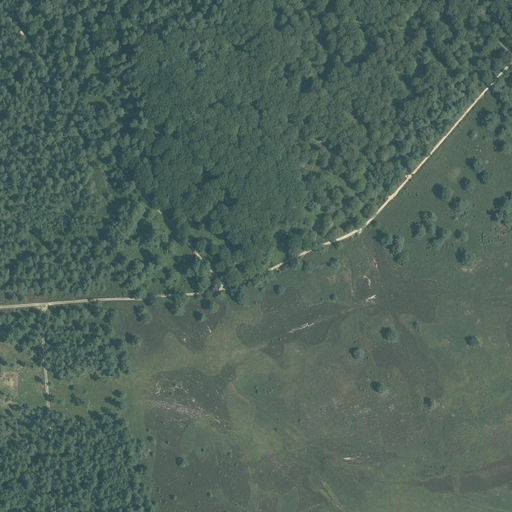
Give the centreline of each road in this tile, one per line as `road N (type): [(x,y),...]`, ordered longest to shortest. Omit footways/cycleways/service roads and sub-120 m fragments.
road 1 (track): [(221,288),(365,225),(511,61)]
road 2 (track): [(221,288),(89,138),(0,13)]
road 3 (track): [(0,307),(221,288)]
road 4 (track): [(44,304),(47,407),(132,403)]
